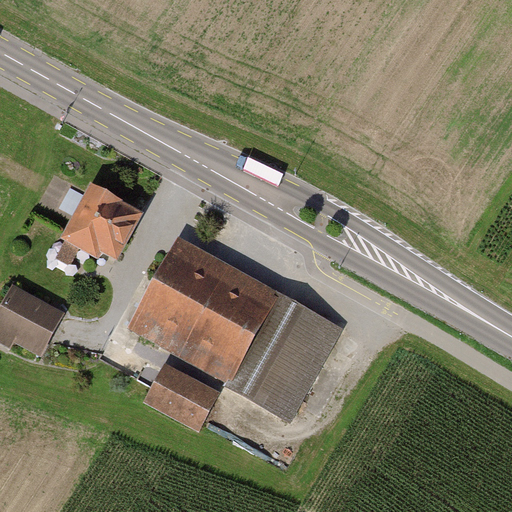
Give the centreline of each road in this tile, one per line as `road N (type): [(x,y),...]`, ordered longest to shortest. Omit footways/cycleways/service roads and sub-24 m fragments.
road 1 (primary): [(485,321),(432,275),(322,206),(193,160)]
road 2 (primary): [(193,160),(421,298),(485,321)]
road 3 (primary): [(193,160),(0,52)]
